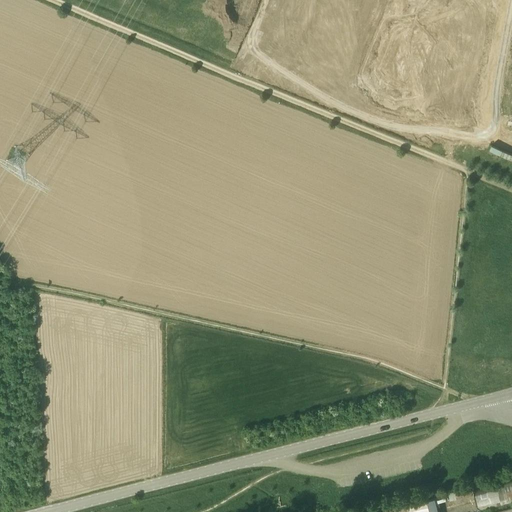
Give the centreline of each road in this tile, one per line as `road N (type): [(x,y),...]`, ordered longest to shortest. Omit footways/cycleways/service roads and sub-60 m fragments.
road 1 (tertiary): [(47,511),(511,393)]
road 2 (track): [(467,171),(54,0)]
